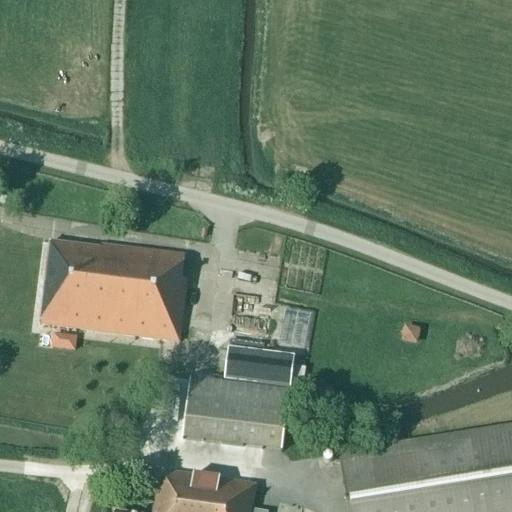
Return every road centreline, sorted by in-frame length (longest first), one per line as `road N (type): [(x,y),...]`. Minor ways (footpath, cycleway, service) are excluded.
road 1 (unclassified): [(511,304),(347,243),(0,148)]
road 2 (track): [(117,182),(118,0)]
